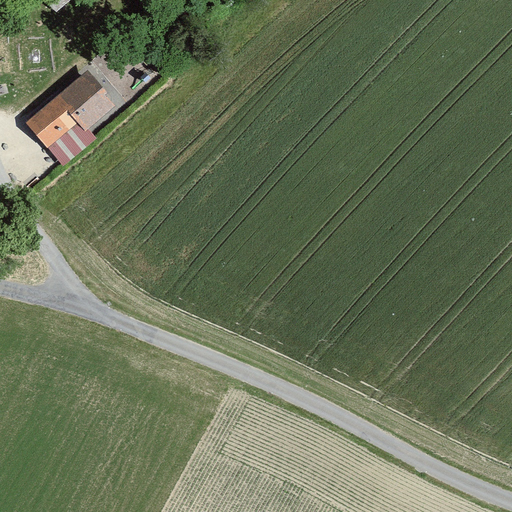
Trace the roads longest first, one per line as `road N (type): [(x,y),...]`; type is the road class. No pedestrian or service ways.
road 1 (unclassified): [(0,289),(201,359),(511,507)]
road 2 (track): [(80,313),(0,180)]
